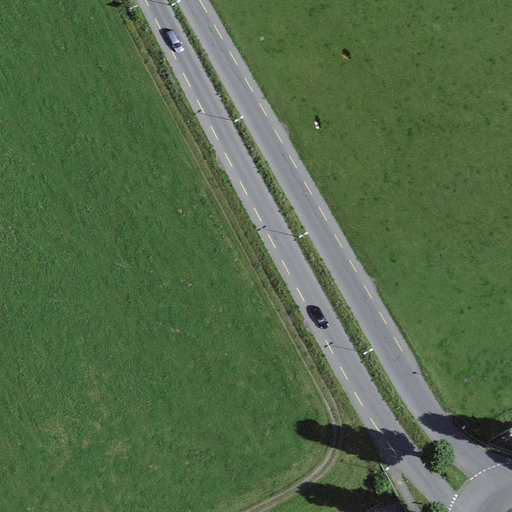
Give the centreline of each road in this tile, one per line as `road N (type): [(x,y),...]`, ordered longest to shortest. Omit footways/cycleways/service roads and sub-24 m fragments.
road 1 (track): [(113,0),(325,407),(329,452),(300,485),(246,511)]
road 2 (primary): [(152,0),(355,378),(451,511)]
road 3 (primary): [(510,476),(454,438),(388,359),(186,0)]
road 4 (unclassified): [(511,434),(382,511)]
